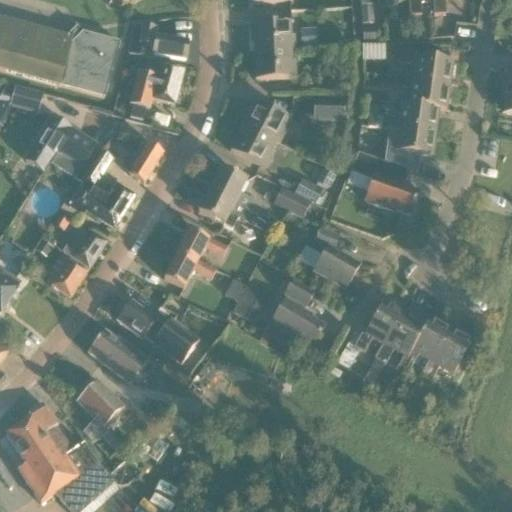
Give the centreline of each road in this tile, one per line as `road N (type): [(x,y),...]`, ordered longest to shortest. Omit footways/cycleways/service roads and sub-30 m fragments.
road 1 (residential): [(0,407),(88,301),(187,144),(205,88),(205,0)]
road 2 (residential): [(421,281),(466,164),(487,0)]
